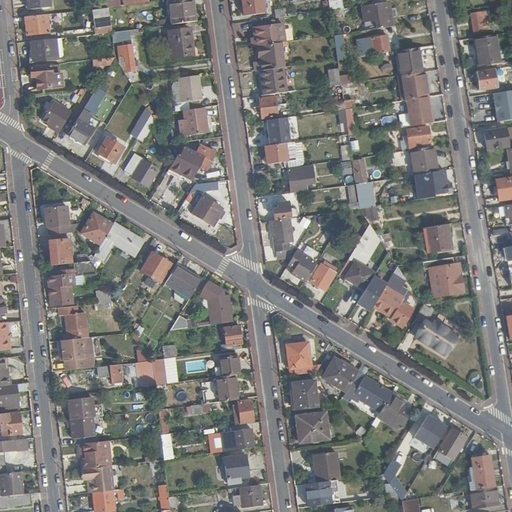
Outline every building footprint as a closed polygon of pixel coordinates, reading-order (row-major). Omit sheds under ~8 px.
[(48,0),(27,0),(29,10),(50,7),(48,0)] [(97,2),(95,0),(87,0),(91,11),(92,11),(98,10),(99,10),(97,2)] [(123,0),(113,0),(97,2),(99,10),(109,9),(125,6),(123,0)] [(193,21),(190,0),(168,0),(171,25),(193,21)] [(242,0),(244,5),(240,6),(241,11),(244,10),(245,15),(265,12),(263,0),(242,0)] [(328,0),(330,9),(344,7),(342,0),(328,0)] [(362,5),(365,30),(392,26),(388,1),(362,5)] [(276,17),(287,16),(285,7),(275,8),(276,17)] [(102,27),(111,26),(109,9),(99,10),(98,10),(102,27)] [(102,27),(98,10),(92,11),(95,28),(102,27)] [(138,22),(146,21),(145,11),(137,12),(138,22)] [(490,30),(489,24),(488,17),(487,11),(471,13),(474,33),(490,30)] [(47,15),(24,17),(26,36),(32,35),(33,38),(43,37),(42,34),(48,34),(47,15)] [(281,42),(286,41),(283,23),(253,27),(255,37),(256,45),(259,45),(281,42)] [(96,35),(112,33),(111,26),(102,27),(95,28),(96,35)] [(192,54),(190,41),(186,41),(185,29),(167,31),(170,57),(192,54)] [(186,41),(190,41),(193,41),(189,29),(185,29),(186,41)] [(112,33),(113,43),(131,40),(131,36),(130,31),(112,33)] [(388,34),(372,37),(374,53),(390,50),(388,34)] [(478,66),(495,63),(490,35),(474,38),(478,66)] [(55,39),(30,41),(32,61),(57,58),(57,57),(55,39)] [(284,67),(281,42),(259,45),(261,62),(255,62),(256,71),(274,68),(284,67)] [(125,57),(126,66),(126,73),(135,72),(132,46),(119,47),(120,57),(125,57)] [(342,46),(336,47),(337,59),(344,58),(342,46)] [(417,48),(398,50),(401,75),(421,72),(417,48)] [(104,60),(115,59),(114,50),(91,52),(92,61),(104,60)] [(51,66),(30,68),(31,78),(37,77),(38,89),(49,88),(48,76),(52,75),(51,66)] [(339,74),(338,67),(328,68),(331,85),(341,83),(339,74)] [(274,68),(256,71),(255,71),(257,95),(277,93),(274,68)] [(476,71),(479,90),(498,87),(497,78),(500,77),(500,73),(496,73),(495,68),(476,71)] [(421,72),(401,75),(398,75),(402,100),(406,100),(411,99),(427,97),(423,72),(421,72)] [(346,73),(339,74),(341,83),(348,82),(346,73)] [(48,76),(49,88),(62,87),(61,74),(52,75),(48,76)] [(199,75),(177,79),(181,103),(183,103),(184,110),(201,108),(200,100),(203,100),(199,75)] [(341,83),(345,108),(350,108),(362,106),(358,81),(348,82),(341,83)] [(106,93),(97,88),(78,119),(87,125),(106,93)] [(511,91),(492,94),(496,122),(511,120),(511,91)] [(276,115),(275,104),(274,96),(259,98),(261,117),(276,115)] [(411,99),(406,100),(408,120),(430,117),(429,108),(428,105),(431,104),(430,96),(427,97),(411,99)] [(52,127),(59,132),(72,110),(54,99),(42,118),(53,125),(52,127)] [(184,110),(183,111),(186,135),(208,131),(204,107),(201,108),(184,110)] [(138,139),(152,116),(146,112),(131,135),(138,139)] [(156,122),(152,116),(138,139),(144,142),(156,122)] [(78,119),(69,134),(85,145),(94,129),(87,125),(78,119)] [(264,124),(267,139),(285,136),(283,122),(264,124)] [(428,126),(407,130),(410,148),(421,146),(421,143),(431,142),(428,126)] [(508,146),(508,144),(505,128),(505,127),(483,131),(487,150),(508,146)] [(289,141),(306,138),(305,130),(288,133),(289,141)] [(97,153),(114,163),(124,147),(107,137),(97,153)] [(351,152),(359,151),(358,140),(350,141),(351,152)] [(265,164),(295,160),(293,142),(263,146),(265,164)] [(341,144),(343,159),(352,157),(349,143),(341,144)] [(179,156),(178,155),(171,169),(193,179),(200,166),(207,170),(216,150),(206,146),(205,148),(201,145),(197,154),(184,147),(179,156)] [(413,174),(416,174),(426,173),(437,171),(433,146),(410,149),(413,174)] [(132,176),(148,187),(157,172),(151,169),(154,165),(145,159),(144,161),(140,159),(139,161),(133,158),(125,171),(132,175),(132,176)] [(353,164),(355,183),(367,181),(366,176),(363,158),(352,160),(353,164)] [(314,181),(311,164),(282,169),(283,180),(288,179),(290,191),(305,189),(304,182),(314,181)] [(340,166),(342,184),(355,183),(353,164),(340,166)] [(426,173),(429,195),(435,194),(435,195),(441,194),(453,192),(452,183),(447,184),(444,170),(437,171),(426,173)] [(420,199),(435,197),(435,195),(435,194),(429,195),(426,173),(416,174),(420,199)] [(511,175),(511,176),(494,179),(495,187),(492,187),(494,201),(511,198),(511,175)] [(219,188),(218,181),(194,184),(189,192),(219,188)] [(367,181),(355,183),(359,208),(366,207),(370,206),(367,181)] [(191,213),(211,225),(214,220),(217,222),(223,212),(220,210),(222,208),(201,195),(191,213)] [(271,208),(272,218),(289,216),(288,210),(291,210),(291,205),(288,206),(287,201),(272,203),(273,208),(271,208)] [(366,207),(367,216),(370,216),(371,220),(378,219),(376,205),(370,206),(366,207)] [(74,231),(79,223),(70,224),(68,206),(43,208),(44,223),(48,223),(49,227),(51,227),(51,233),(55,233),(66,232),(74,231)] [(359,208),(358,208),(364,217),(367,216),(366,207),(359,208)] [(100,246),(113,224),(93,212),(81,234),(100,246)] [(289,218),(267,221),(269,233),(271,232),(273,244),(289,242),(292,241),(289,218)] [(143,243),(113,224),(100,246),(91,260),(98,270),(116,241),(136,254),(143,243)] [(369,224),(355,246),(367,254),(378,237),(376,234),(373,230),(369,224)] [(452,248),(449,224),(422,228),(426,252),(452,248)] [(66,232),(55,233),(55,240),(66,239),(66,232)] [(51,265),(71,263),(68,239),(66,239),(55,240),(48,241),(51,265)] [(289,242),(273,244),(274,252),(290,250),(289,242)] [(355,246),(349,258),(355,262),(360,265),(367,254),(355,246)] [(290,274),(305,283),(317,263),(296,250),(287,265),(293,269),(290,274)] [(141,271),(160,282),(171,264),(152,252),(141,271)] [(109,262),(121,270),(126,261),(114,254),(109,262)] [(454,264),(453,257),(421,262),(422,270),(428,269),(432,290),(436,290),(437,297),(464,293),(461,273),(456,274),(454,264)] [(349,258),(339,273),(345,277),(355,262),(349,258)] [(75,278),(101,275),(98,270),(91,260),(73,262),(74,269),(75,278)] [(355,262),(345,277),(345,278),(365,289),(374,274),(360,265),(355,262)] [(325,290),(335,273),(321,264),(311,281),(325,290)] [(200,280),(176,265),(165,282),(190,298),(200,280)] [(57,270),(57,276),(70,274),(71,287),(76,286),(75,278),(74,269),(57,270)] [(51,306),(73,304),(71,287),(70,274),(57,276),(47,277),(51,306)] [(374,303),(373,305),(391,316),(389,319),(403,327),(414,309),(403,302),(408,293),(400,288),(405,281),(392,274),(374,303)] [(212,325),(232,323),(228,295),(223,296),(222,290),(207,281),(199,295),(204,298),(208,297),(212,325)] [(97,303),(116,301),(111,291),(110,290),(96,291),(97,303)] [(78,312),(77,305),(58,307),(59,314),(64,313),(67,340),(88,338),(85,311),(78,312)] [(424,305),(414,320),(424,326),(416,338),(443,354),(455,335),(434,322),(431,326),(425,323),(433,311),(424,305)] [(174,319),(175,330),(191,328),(190,317),(174,319)] [(8,333),(6,322),(0,323),(0,350),(10,350),(8,339),(8,333)] [(234,351),(242,350),(239,326),(223,328),(225,346),(220,347),(220,352),(234,351)] [(170,331),(165,338),(182,336),(181,329),(170,331)] [(81,348),(91,347),(91,342),(59,346),(60,355),(62,355),(64,368),(76,366),(75,359),(82,358),(81,348)] [(307,344),(285,347),(289,370),(311,367),(307,344)] [(92,357),(91,347),(81,348),(82,358),(92,357)] [(235,356),(218,358),(217,359),(218,365),(220,378),(234,376),(237,376),(235,356)] [(6,378),(4,358),(0,358),(0,388),(11,387),(10,378),(6,378)] [(175,358),(152,360),(155,385),(173,383),(171,368),(176,367),(175,358)] [(321,378),(345,392),(355,374),(357,372),(333,358),(321,378)] [(155,385),(152,360),(135,362),(138,387),(155,385)] [(123,382),(121,364),(110,365),(110,367),(98,368),(99,377),(112,376),(113,383),(123,382)] [(362,379),(355,374),(342,397),(349,402),(351,399),(357,402),(358,400),(379,412),(391,393),(383,388),(381,390),(378,388),(379,385),(364,377),(362,379)] [(219,403),(237,400),(234,376),(220,378),(215,378),(216,386),(219,403)] [(290,385),(294,411),(316,408),(313,382),(290,385)] [(29,391),(28,384),(16,385),(16,386),(17,392),(29,391)] [(0,388),(0,395),(6,395),(7,405),(1,405),(1,412),(19,410),(17,392),(16,386),(11,387),(0,388)] [(393,390),(376,419),(398,433),(409,417),(402,413),(407,404),(402,402),(405,397),(393,390)] [(99,417),(102,417),(101,405),(93,406),(92,399),(68,402),(70,421),(70,420),(93,418),(94,418),(99,417)] [(238,415),(240,414),(241,423),(252,422),(249,402),(238,403),(239,408),(237,408),(238,415)] [(211,404),(190,406),(191,413),(220,410),(219,403),(211,404)] [(161,435),(169,434),(166,409),(157,410),(161,435)] [(0,414),(0,424),(1,430),(5,430),(9,429),(10,435),(21,434),(18,413),(0,414)] [(324,413),(295,417),(299,444),(328,440),(324,413)] [(427,438),(436,443),(440,437),(445,427),(429,417),(424,426),(431,431),(427,438)] [(93,422),(93,418),(70,420),(72,438),(95,436),(93,422)] [(420,434),(427,438),(431,431),(424,426),(420,434)] [(445,427),(440,437),(444,439),(438,449),(455,459),(468,436),(452,427),(450,430),(445,427)] [(222,453),(255,449),(252,431),(220,435),(222,453)] [(162,435),(162,447),(171,447),(171,434),(162,435)] [(153,437),(156,461),(162,460),(159,436),(153,437)] [(14,441),(15,451),(26,450),(25,439),(14,440),(14,441)] [(0,469),(10,468),(9,453),(16,452),(15,451),(14,441),(0,442),(0,469)] [(107,467),(109,467),(111,467),(108,441),(78,444),(80,460),(82,459),(84,470),(96,468),(107,467)] [(173,443),(174,450),(182,449),(181,442),(173,443)] [(317,484),(335,481),(339,480),(336,452),(314,455),(317,484)] [(476,490),(494,487),(490,455),(471,457),(476,490)] [(228,484),(240,483),(239,478),(248,477),(246,457),(225,459),(228,484)] [(391,481),(400,464),(391,459),(382,476),(391,481)] [(167,484),(164,460),(162,460),(156,461),(155,461),(158,486),(167,484)] [(112,492),(109,467),(107,467),(96,468),(84,470),(86,481),(91,480),(92,494),(93,494),(112,492)] [(11,472),(0,473),(0,489),(1,497),(9,496),(22,494),(20,471),(11,472)] [(424,474),(420,481),(426,484),(430,477),(424,474)] [(392,486),(405,495),(409,487),(397,479),(392,486)] [(328,505),(337,503),(335,481),(317,484),(314,484),(305,485),(306,492),(307,492),(308,497),(306,498),(307,505),(318,504),(318,505),(328,504),(328,505)] [(162,511),(171,509),(169,497),(168,486),(159,487),(162,511)] [(262,506),(259,486),(239,488),(241,499),(233,500),(234,505),(241,504),(242,509),(262,506)] [(497,506),(494,487),(476,490),(466,491),(466,496),(470,495),(472,510),(497,506)] [(105,511),(114,511),(112,492),(93,494),(95,511),(105,511)] [(22,494),(9,496),(10,506),(31,504),(30,494),(22,494)] [(402,511),(420,511),(418,498),(401,500),(400,500),(402,511)]
